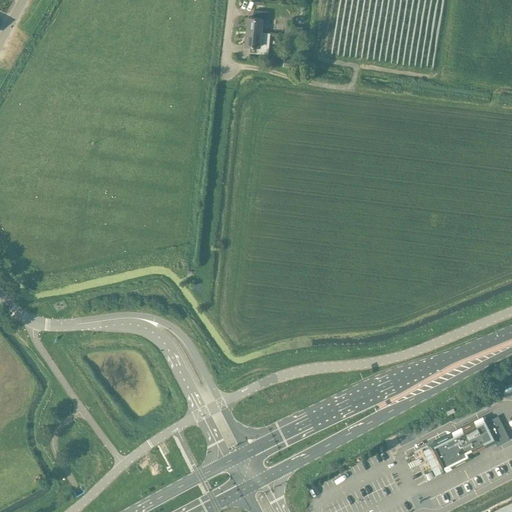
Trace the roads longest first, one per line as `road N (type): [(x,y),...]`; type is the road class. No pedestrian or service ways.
road 1 (unclassified): [(221,404),(292,372),(390,359),(511,312)]
road 2 (primary): [(511,329),(246,452)]
road 3 (track): [(227,67),(511,109)]
road 4 (primary): [(261,480),(511,350)]
road 5 (unclassified): [(73,511),(150,443),(205,412)]
road 6 (tertiary): [(136,318),(45,325),(25,318),(0,291)]
road 7 (tertiary): [(221,404),(181,334),(136,318)]
